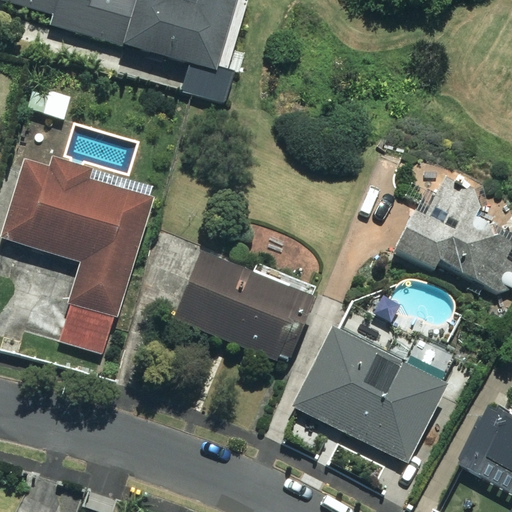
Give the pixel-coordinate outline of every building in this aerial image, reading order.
[(0,0),(0,5),(52,20),(49,32),(210,75),(230,0),(191,0),(187,16),(162,9),(164,0),(131,0),(132,1),(128,0),(0,0)] [(69,104),(30,91),(23,114),(62,126),(69,104)] [(56,343),(101,356),(144,206),(81,188),(85,176),(43,165),(40,175),(15,168),(0,221),(0,244),(78,267),(56,343)] [(407,219),(389,256),(430,276),(434,268),(510,305),(511,302),(511,253),(464,230),(479,200),(438,181),(417,224),(407,219)] [(307,306),(192,259),(167,319),(282,366),(307,306)] [(439,393),(325,333),(286,405),(401,466),(439,393)] [(511,511),(511,424),(491,412),(459,467),(511,497),(511,511)]
